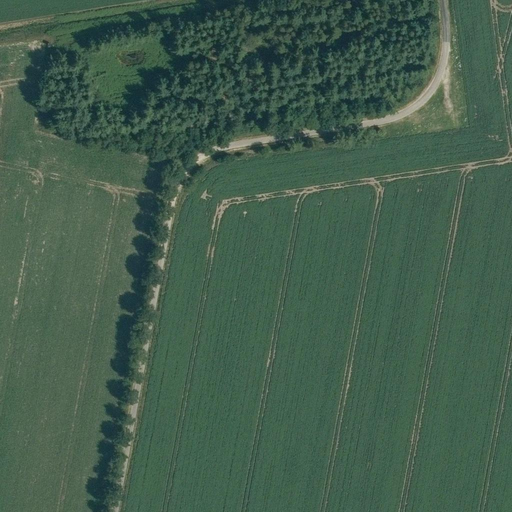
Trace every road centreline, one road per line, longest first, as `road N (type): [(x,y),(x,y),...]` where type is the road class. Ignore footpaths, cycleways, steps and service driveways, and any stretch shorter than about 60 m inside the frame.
road 1 (unclassified): [(444,0),(444,64),(413,109),(225,146),(198,157),(176,187),(113,511)]
road 2 (track): [(150,0),(0,23)]
